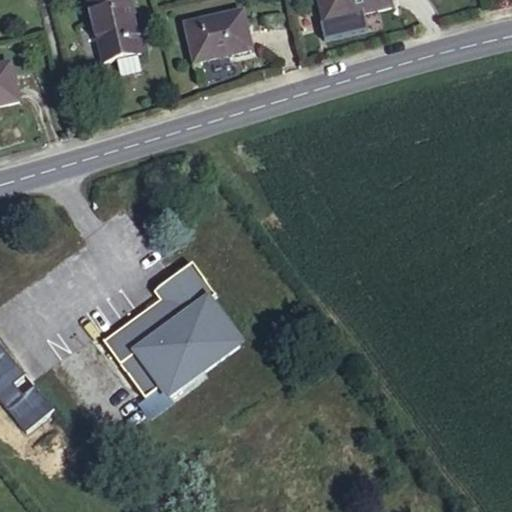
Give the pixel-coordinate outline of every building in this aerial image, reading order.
[(129,0),(94,0),(101,60),(109,59),(130,57),(135,56),(129,0)] [(374,0),(302,0),(308,26),(311,25),(343,19),(377,12),(374,0)] [(228,17),(171,27),(179,65),(235,54),(228,17)] [(343,19),(311,25),(314,40),(346,34),(343,19)] [(130,57),(109,59),(111,77),(132,74),(130,57)] [(7,61),(0,61),(0,103),(12,102),(7,61)] [(147,290),(154,299),(97,340),(139,399),(157,386),(164,396),(234,345),(202,300),(210,295),(187,262),(171,273),(147,290)]
